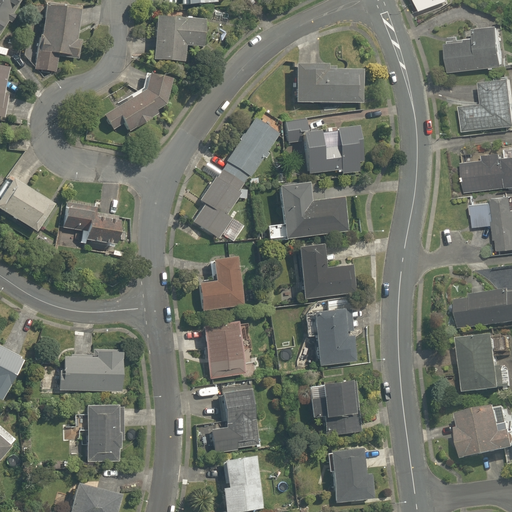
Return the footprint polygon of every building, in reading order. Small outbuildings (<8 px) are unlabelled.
[(0,0),(0,31),(7,21),(9,23),(14,15),(11,13),(19,0),(0,0)] [(415,0),(419,9),(447,0),(446,0),(415,0)] [(38,34),(33,69),(54,72),(57,56),(77,59),(80,41),(75,40),(79,7),(44,2),(40,35),(38,34)] [(152,60),(182,62),(183,46),(202,47),(203,21),(154,18),(152,60)] [(447,43),(450,72),(503,66),(499,25),(475,28),(476,37),(466,38),(467,41),(447,43)] [(293,103),(361,103),(361,70),(335,70),(335,64),(293,64),(293,103)] [(119,123),(124,131),(153,112),(152,111),(161,105),(167,79),(149,73),(141,92),(102,117),(110,129),(119,123)] [(461,105),(464,131),(511,125),(511,85),(511,78),(482,81),(484,103),(461,105)] [(191,223),(217,239),(230,219),(224,215),(234,199),(245,198),(245,190),(237,189),(246,176),(248,177),(261,158),(263,159),(267,154),(265,153),(278,134),(254,118),(242,135),(241,134),(237,140),(238,140),(224,162),(226,163),(216,178),(214,176),(198,200),(204,204),(191,223)] [(301,141),(306,175),(339,170),(340,174),(357,172),(356,162),(361,162),(357,126),(335,129),(335,132),(319,134),(318,130),(306,132),(305,120),(283,123),(286,143),(301,141)] [(462,162),(466,192),(511,186),(511,156),(502,158),(501,153),(483,155),(483,160),(462,162)] [(10,177),(0,194),(0,210),(34,232),(52,203),(10,177)] [(248,186),(257,186),(256,178),(247,179),(248,186)] [(511,195),(492,199),(492,203),(471,206),(474,228),(493,225),(495,240),(497,240),(498,251),(511,248),(511,195)] [(279,205),(283,240),(347,231),(342,197),(279,205)] [(79,240),(112,246),(117,216),(94,212),(94,208),(64,202),(59,228),(80,231),(79,240)] [(295,248),(302,299),(355,292),(351,264),(324,268),(320,244),(295,248)] [(240,305),(234,257),(207,261),(210,282),(196,284),(200,311),(240,305)] [(456,301),(460,329),(511,321),(511,293),(511,294),(511,289),(470,295),(471,298),(456,301)] [(311,314),(317,365),(354,361),(351,336),(345,337),(344,332),(353,331),(350,309),(311,314)] [(200,327),(208,380),(242,375),(234,322),(200,327)] [(459,340),(466,393),(501,389),(501,388),(508,387),(508,384),(503,384),(501,366),(499,367),(497,353),(506,352),(510,348),(508,339),(505,337),(496,338),(495,335),(459,340)] [(0,400),(8,385),(7,384),(20,361),(18,360),(19,357),(0,346),(0,400)] [(56,390),(119,393),(120,353),(116,353),(116,349),(93,349),(92,355),(69,354),(69,357),(62,357),(61,370),(57,370),(56,390)] [(321,416),(324,436),(359,431),(352,381),(307,388),(308,399),(307,400),(310,418),(321,416)] [(212,454),(235,450),(235,448),(256,445),(249,389),(220,393),(224,428),(209,430),(212,454)] [(84,462),(116,461),(116,448),(119,448),(118,442),(123,442),(122,407),(115,407),(115,405),(83,406),(84,412),(77,412),(77,427),(83,427),(84,462)] [(507,453),(509,465),(511,464),(511,423),(509,406),(459,414),(461,429),(458,430),(462,460),(507,453)] [(0,456),(9,447),(7,445),(11,440),(0,430),(0,456)] [(327,452),(333,503),(371,498),(368,474),(362,475),(359,448),(327,452)] [(219,489),(222,511),(234,511),(260,508),(252,456),(221,460),(225,488),(219,489)] [(65,511),(112,511),(117,495),(116,495),(73,484),(65,511)]
